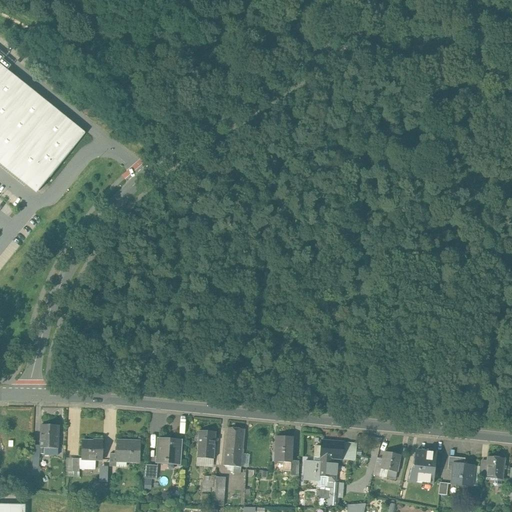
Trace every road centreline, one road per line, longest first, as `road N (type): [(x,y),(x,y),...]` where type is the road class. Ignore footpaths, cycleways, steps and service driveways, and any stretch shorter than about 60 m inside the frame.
road 1 (tertiary): [(31,395),(66,277),(148,167),(404,0)]
road 2 (residential): [(511,437),(31,395)]
